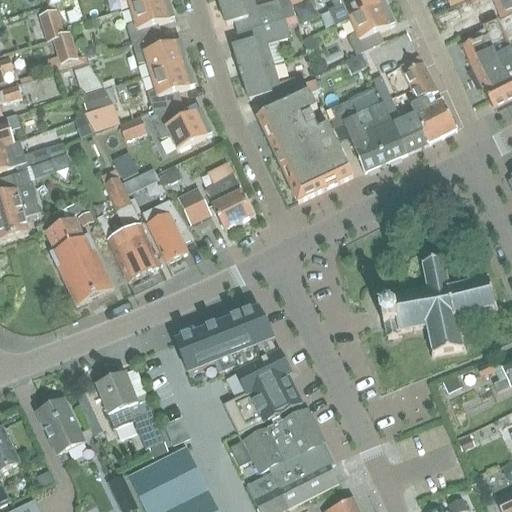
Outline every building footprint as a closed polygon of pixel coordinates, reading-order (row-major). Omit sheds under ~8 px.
[(127,0),(131,11),(169,0),(168,0),(127,0)] [(175,22),(169,0),(131,11),(135,24),(127,29),(133,48),(158,40),(155,29),(175,22)] [(257,10),(254,0),(221,0),(219,1),(227,27),(234,25),(238,37),(286,22),(280,3),(257,10)] [(300,0),(287,0),(292,10),(302,5),(300,0)] [(345,11),(351,23),(386,7),(382,0),(330,0),(336,12),(345,11)] [(447,0),(452,10),(474,0),(447,0)] [(511,16),(511,0),(500,0),(503,6),(495,10),(500,23),(511,18),(511,17),(511,16)] [(302,6),(295,9),(303,27),(310,24),(302,6)] [(395,28),(386,7),(351,23),(356,35),(349,41),(357,59),(381,48),(376,37),(395,28)] [(74,13),(66,15),(69,28),(78,26),(74,13)] [(40,20),(47,43),(70,36),(64,38),(57,14),(40,20)] [(480,16),(454,28),(459,38),(485,27),(480,16)] [(511,16),(511,17),(511,18),(500,23),(510,45),(511,44),(511,16)] [(295,19),(286,22),(288,29),(297,25),(295,19)] [(242,77),(275,67),(284,64),(278,45),(291,41),(288,29),(286,22),(238,37),(241,48),(234,51),(242,77)] [(78,62),(70,36),(47,43),(48,46),(54,44),(61,68),(78,62)] [(511,104),(511,55),(511,54),(496,61),(487,39),(463,49),(473,72),(494,114),(511,104)] [(162,52),(158,40),(133,48),(139,66),(148,66),(152,79),(189,67),(182,45),(162,52)] [(89,48),(84,50),(87,60),(96,58),(95,52),(89,48)] [(0,88),(6,87),(3,78),(14,74),(10,61),(0,64),(0,88)] [(458,134),(419,61),(400,71),(418,106),(409,110),(427,149),(430,148),(458,134)] [(318,64),(312,66),(316,77),(327,72),(325,67),(318,64)] [(196,89),(189,67),(152,79),(156,91),(148,96),(153,115),(179,107),(175,96),(196,89)] [(280,86),(275,67),(242,77),(250,103),(258,101),(263,119),(263,120),(309,98),(309,97),(305,87),(303,79),(280,86)] [(91,70),(76,75),(83,96),(103,90),(91,70)] [(383,82),(374,85),(383,105),(384,107),(392,104),(383,82)] [(316,83),(305,87),(309,97),(311,96),(319,92),(316,83)] [(18,90),(0,95),(0,120),(2,120),(0,112),(0,108),(22,102),(18,90)] [(311,96),(309,97),(309,98),(263,120),(263,119),(258,121),(298,206),(353,180),(329,129),(320,134),(311,116),(318,113),(311,96)] [(83,105),(89,125),(116,117),(110,97),(83,105)] [(392,104),(384,107),(385,108),(392,124),(400,121),(392,104)] [(407,158),(392,124),(385,108),(356,121),(351,109),(330,118),(340,140),(350,136),(365,176),(407,158)] [(427,149),(409,110),(405,112),(407,118),(400,121),(392,124),(407,158),(427,149)] [(213,138),(202,114),(182,124),(177,112),(151,120),(162,142),(171,140),(178,155),(213,138)] [(9,134),(20,131),(16,118),(1,123),(2,127),(0,127),(0,150),(9,148),(13,147),(9,134)] [(85,121),(75,124),(81,141),(93,135),(85,121)] [(141,122),(120,130),(126,145),(146,137),(141,122)] [(9,148),(0,150),(0,174),(16,169),(17,173),(32,169),(67,158),(63,146),(25,158),(20,144),(13,147),(9,148)] [(119,167),(131,162),(125,149),(113,155),(119,167)] [(222,157),(205,164),(210,176),(227,169),(222,157)] [(51,164),(32,170),(35,181),(55,175),(51,164)] [(176,170),(165,176),(171,188),(178,184),(180,178),(176,170)] [(0,241),(0,243),(29,235),(25,220),(40,216),(28,174),(0,181),(0,241)] [(214,208),(212,209),(225,234),(255,219),(234,177),(205,194),(214,208)] [(117,214),(132,207),(120,182),(105,189),(117,214)] [(132,183),(124,186),(129,196),(137,192),(132,183)] [(178,202),(191,229),(212,219),(199,192),(178,202)] [(170,205),(143,218),(154,242),(167,268),(189,257),(184,248),(194,243),(170,205)] [(62,213),(53,217),(56,224),(65,220),(62,213)] [(80,221),(85,230),(95,225),(90,216),(80,221)] [(103,219),(98,221),(109,244),(114,242),(103,219)] [(58,270),(59,270),(77,310),(114,293),(95,253),(89,240),(85,241),(76,221),(46,235),(56,255),(52,257),(58,270)] [(114,242),(109,244),(127,286),(160,270),(145,239),(141,229),(114,242)] [(490,286),(491,284),(489,283),(487,286),(477,288),(476,285),(474,285),(474,288),(464,290),(463,287),(460,288),(461,291),(449,293),(444,266),(446,263),(444,261),(442,264),(425,267),(422,264),(420,267),(423,269),(427,294),(422,294),(421,291),(418,292),(419,295),(408,297),(407,294),(404,295),(404,298),(394,299),(393,296),(379,298),(382,313),(380,313),(383,327),(385,327),(387,342),(402,339),(401,335),(412,333),(412,336),(416,335),(415,332),(427,330),(429,341),(426,341),(427,344),(430,344),(432,357),(431,360),(433,361),(435,359),(461,354),(464,355),(465,352),(463,350),(461,338),(463,337),(463,335),(460,335),(458,322),(468,319),(468,321),(471,321),(470,318),(483,315),(483,318),(485,317),(485,315),(494,313),(497,314),(498,312),(496,311),(490,286)] [(304,405),(258,313),(176,346),(188,378),(215,366),(218,377),(232,372),(246,399),(225,410),(238,437),(304,405)] [(511,363),(495,372),(496,374),(496,375),(501,384),(494,387),(499,396),(511,390),(511,389),(511,363)] [(496,374),(495,372),(492,366),(478,373),(482,381),(496,375),(496,374)] [(136,402),(127,380),(98,391),(109,419),(115,433),(134,426),(137,432),(146,454),(166,447),(147,398),(136,402)] [(457,380),(444,387),(449,397),(462,391),(457,380)] [(65,403),(37,416),(58,459),(85,445),(65,403)] [(288,511),(339,487),(331,470),(336,467),(334,465),(326,446),(308,412),(244,444),(260,477),(269,472),(273,480),(248,492),(257,511),(288,511)] [(182,423),(166,429),(174,449),(190,443),(182,423)] [(98,427),(92,431),(96,438),(102,435),(98,427)] [(0,510),(1,510),(0,508),(0,475),(20,467),(4,433),(2,433),(0,431),(0,510)] [(468,442),(459,446),(463,455),(472,451),(468,442)] [(242,445),(231,451),(241,471),(252,465),(242,445)] [(215,511),(186,453),(129,482),(144,511),(215,511)] [(49,475),(37,480),(42,490),(54,484),(49,475)] [(500,511),(511,511),(511,497),(497,504),(500,511)] [(358,511),(353,501),(351,502),(347,504),(330,511),(358,511)] [(467,511),(463,502),(450,507),(452,511),(467,511)]
